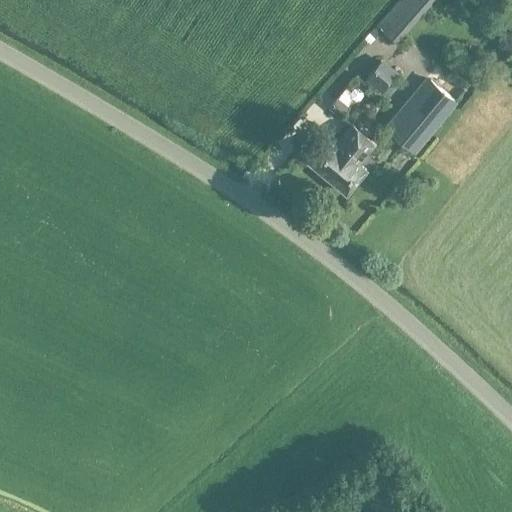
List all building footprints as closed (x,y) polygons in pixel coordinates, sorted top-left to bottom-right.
[(397,43),(433,0),(397,0),(376,25),(397,43)] [(365,79),(381,93),(398,72),(382,59),(365,79)] [(430,79),(388,130),(415,153),(457,102),(430,79)] [(350,108),(338,97),(330,107),(343,117),(350,108)] [(346,191),(347,192),(348,191),(366,170),(367,169),(366,167),(366,168),(360,163),(376,143),(353,124),(336,144),(331,139),(331,138),(329,137),(328,139),(329,139),(311,160),(310,161),(311,162),(346,191)]
